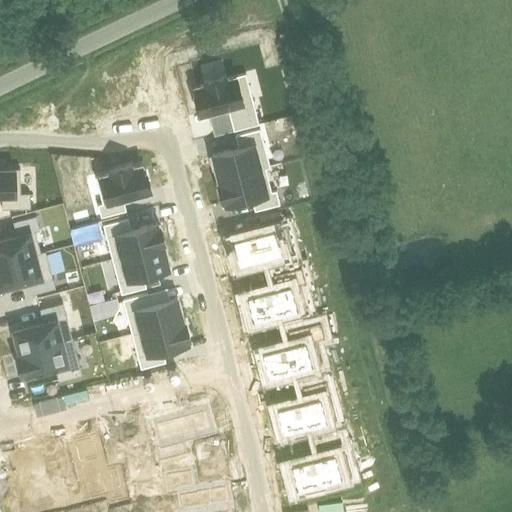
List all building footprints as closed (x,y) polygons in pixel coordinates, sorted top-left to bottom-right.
[(196,94),(194,94),(199,113),(227,105),(233,129),(258,122),(245,72),(226,77),(226,74),(203,80),(204,82),(194,85),(196,94)] [(213,155),(209,156),(212,169),(216,168),(219,178),(269,165),(260,127),(235,133),(238,145),(212,152),(213,155)] [(0,193),(1,193),(1,207),(30,206),(30,191),(17,191),(17,164),(3,164),(3,161),(0,160),(0,193)] [(109,171),(95,175),(102,202),(97,203),(101,215),(126,209),(123,197),(151,190),(146,171),(144,172),(141,163),(132,165),(131,163),(109,169),(109,171)] [(219,181),(217,181),(222,200),(224,200),(225,203),(251,196),(254,209),(279,202),(276,188),(271,190),(265,167),(270,165),(269,165),(219,178),(219,181)] [(262,229),(230,237),(237,265),(284,253),(277,226),(285,224),(282,211),(258,217),(262,229)] [(0,260),(41,250),(35,229),(39,228),(35,213),(13,219),(16,231),(0,234),(0,260)] [(127,215),(103,222),(112,257),(163,243),(162,242),(166,241),(161,222),(157,223),(156,220),(130,227),(127,215)] [(163,243),(112,257),(121,291),(146,285),(143,273),(169,267),(163,243)] [(41,250),(0,260),(0,286),(28,279),(32,292),(55,286),(45,249),(41,250)] [(247,297),(243,297),(249,317),(252,317),(253,319),(306,305),(300,281),(305,280),(301,265),(273,273),(276,286),(246,294),(247,297)] [(147,290),(123,296),(132,331),(182,318),(176,295),(150,301),(147,290)] [(43,318),(12,326),(18,350),(72,336),(62,300),(39,306),(43,318)] [(182,318),(132,331),(141,366),(165,360),(162,348),(188,341),(187,338),(191,337),(186,318),(182,319),(182,318)] [(291,342),(261,350),(267,375),(321,361),(315,337),(324,335),(320,320),(287,328),(291,342)] [(18,351),(15,352),(20,372),(23,371),(24,374),(55,366),(59,379),(81,373),(72,336),(18,350),(18,351)] [(306,397),(274,405),(282,433),(328,421),(321,395),(329,393),(326,379),(303,385),(306,397)] [(207,407),(154,421),(160,445),(155,446),(159,461),(187,454),(183,438),(213,430),(207,407)] [(291,465),(287,466),(293,486),(296,485),(297,488),(351,474),(340,434),(316,441),(320,454),(290,462),(291,465)] [(96,438),(71,444),(85,499),(109,493),(111,502),(126,499),(118,466),(104,469),(96,438)] [(41,452),(12,459),(23,506),(50,499),(52,507),(66,504),(60,481),(49,483),(41,452)] [(192,468),(164,472),(167,494),(177,492),(180,511),(194,511),(230,506),(227,483),(195,488),(192,468)] [(329,494),(329,511),(345,511),(346,490),(329,494)]
